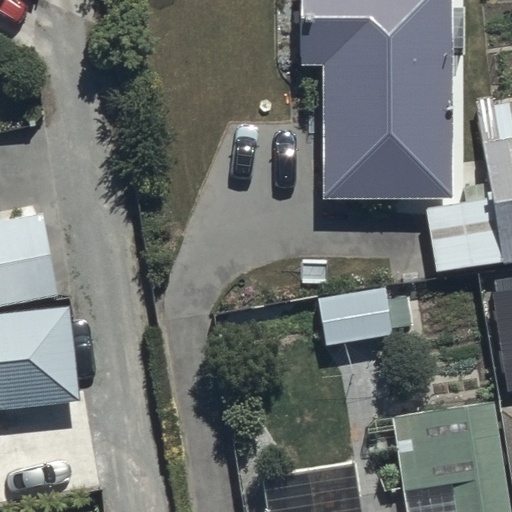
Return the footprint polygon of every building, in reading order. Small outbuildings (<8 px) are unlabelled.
[(315,204),(444,205),(446,0),(293,0),(293,70),(317,70),(315,204)] [(504,267),(511,264),(511,102),(475,109),(504,267)] [(34,216),(0,223),(0,305),(51,294),(34,216)] [(383,283),(316,293),(324,341),(390,330),(383,283)] [(511,466),(511,286),(489,290),(511,466)] [(0,421),(79,412),(67,309),(0,316),(0,421)] [(508,511),(490,406),(392,422),(407,511),(508,511)]
